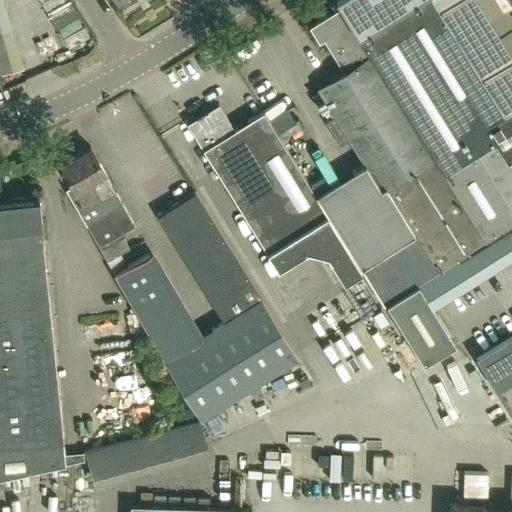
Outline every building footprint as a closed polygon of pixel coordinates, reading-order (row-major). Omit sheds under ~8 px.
[(511,105),(503,111),(433,0),(334,0),(339,7),(340,7),(349,22),(357,35),(358,35),(444,172),(486,240),(511,224),(511,105)] [(444,172),(358,35),(357,35),(349,22),(340,7),(339,7),(309,24),(318,40),(323,37),(344,70),(317,87),(365,164),(316,194),(349,248),(384,304),(416,284),(415,283),(438,270),(456,258),(456,259),(486,240),(444,172)] [(349,248),(316,194),(263,109),(234,128),(218,103),(187,122),(277,268),(306,250),(326,255),(330,260),(349,248)] [(60,162),(72,183),(65,187),(106,260),(129,247),(122,235),(126,233),(123,230),(134,224),(115,190),(114,191),(102,170),(104,169),(90,144),(60,162)] [(212,326),(249,387),(299,356),(196,189),(158,213),(224,319),(212,326)] [(0,477),(66,462),(40,224),(41,224),(38,196),(0,199),(0,477)] [(511,224),(486,240),(456,259),(457,261),(467,276),(471,283),(483,276),(483,277),(511,258),(511,224)] [(249,387),(212,326),(196,336),(149,252),(114,272),(163,357),(200,417),(249,387)] [(457,261),(442,271),(458,297),(473,288),(465,277),(467,276),(457,261)] [(384,304),(385,305),(386,305),(423,364),(454,345),(416,284),(384,304)] [(87,348),(109,345),(110,354),(134,351),(130,320),(84,326),(87,348)] [(498,388),(511,379),(511,331),(476,353),(477,356),(498,388)] [(207,452),(203,434),(186,438),(190,456),(207,452)] [(122,451),(90,451),(89,480),(121,481),(122,451)] [(511,511),(511,473),(511,474),(510,504),(449,502),(449,511),(511,511)] [(248,511),(249,507),(130,503),(129,511),(248,511)]
